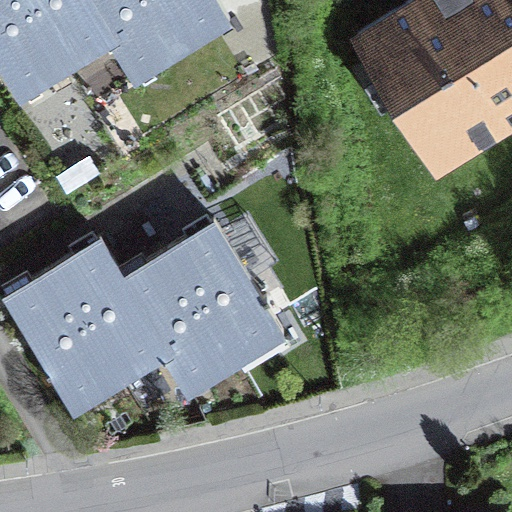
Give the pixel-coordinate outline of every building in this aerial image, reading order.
[(62,50),(30,0),(0,0),(0,53),(16,79),(62,50)] [(30,0),(62,50),(105,24),(109,21),(96,0),(30,0)] [(96,0),(109,21),(105,24),(129,62),(178,32),(158,0),(96,0)] [(220,0),(158,0),(178,32),(223,4),(220,0)] [(437,159),(511,112),(511,0),(404,0),(357,29),(437,159)] [(214,216),(169,244),(238,354),(283,326),(214,216)] [(169,344),(124,272),(99,234),(53,263),(123,373),(166,346),(169,344)] [(169,344),(166,346),(190,384),(238,354),(169,244),(147,258),(142,251),(128,260),(132,267),(124,272),(169,344)] [(53,263),(33,276),(28,269),(14,278),(18,285),(7,292),(76,402),(123,373),(53,263)]
